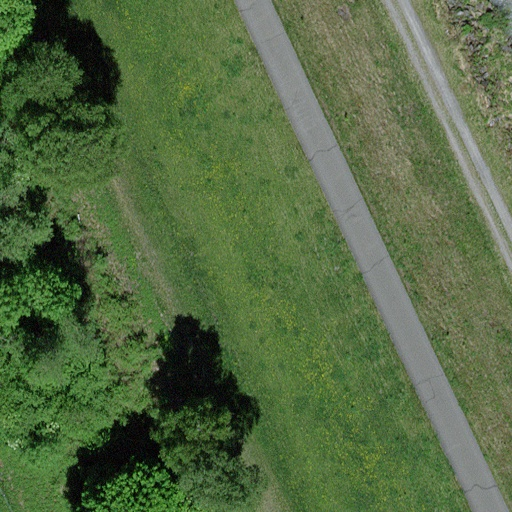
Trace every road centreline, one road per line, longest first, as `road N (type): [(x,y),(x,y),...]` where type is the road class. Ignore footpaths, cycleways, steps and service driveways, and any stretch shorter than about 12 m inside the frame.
road 1 (track): [(256,0),(493,511)]
road 2 (track): [(394,0),(511,252)]
